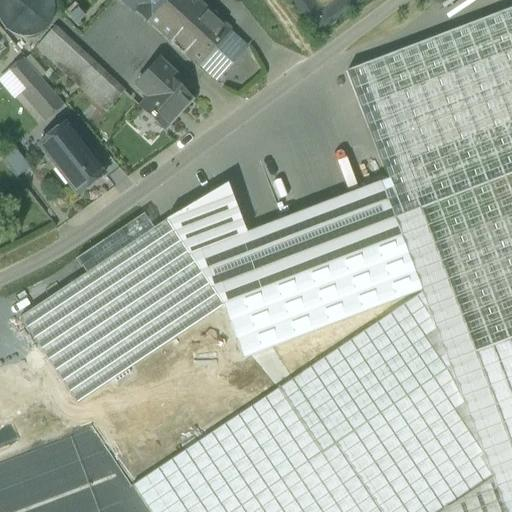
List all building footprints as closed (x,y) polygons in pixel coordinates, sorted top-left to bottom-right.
[(56,20),(58,9),(56,0),(0,0),(0,19),(0,21),(7,31),(17,37),(28,39),(40,37),(50,30),(56,20)] [(230,31),(195,0),(121,0),(197,68),(230,31)] [(124,92),(54,28),(34,49),(105,113),(124,92)] [(230,31),(197,68),(221,90),(254,52),(230,31)] [(38,79),(21,60),(12,68),(29,87),(38,79)] [(171,74),(158,62),(134,88),(146,98),(137,108),(162,131),(191,100),(167,78),(171,74)] [(29,87),(12,68),(1,78),(18,97),(20,94),(29,87)] [(29,87),(20,94),(44,122),(62,107),(38,79),(29,87)] [(511,418),(511,412),(314,117),(163,218),(165,222),(18,319),(147,511),(439,511),(511,464),(511,441),(501,425),(511,418)] [(103,176),(63,125),(37,145),(77,196),(103,176)] [(511,511),(511,464),(439,511),(511,511)]
